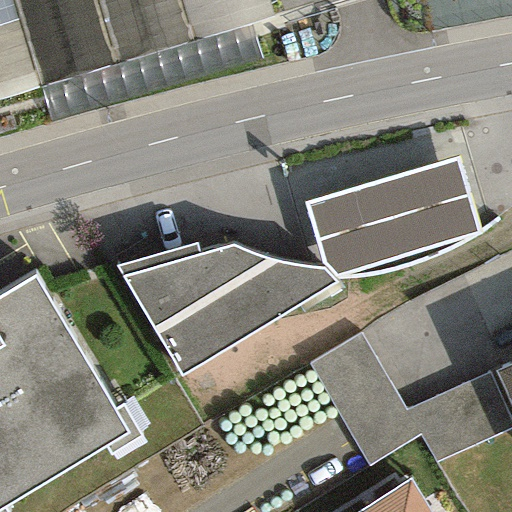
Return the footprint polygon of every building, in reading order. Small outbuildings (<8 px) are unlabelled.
[(0,0),(0,23),(18,18),(12,0),(0,0)] [(12,0),(18,18),(38,87),(250,25),(270,19),(264,0),(12,0)] [(18,18),(0,23),(0,98),(38,87),(18,18)] [(49,123),(261,61),(250,25),(38,87),(49,123)] [(195,244),(114,265),(180,377),(334,284),(330,279),(333,277),(348,276),(372,272),(394,269),(420,261),(440,252),(462,242),(477,233),(455,159),(304,204),(324,269),(316,268),(300,267),(280,264),(263,259),(247,252),(233,245),(196,254),(195,244)] [(33,269),(0,288),(0,500),(127,426),(33,269)] [(428,511),(407,476),(346,511),(428,511)]
